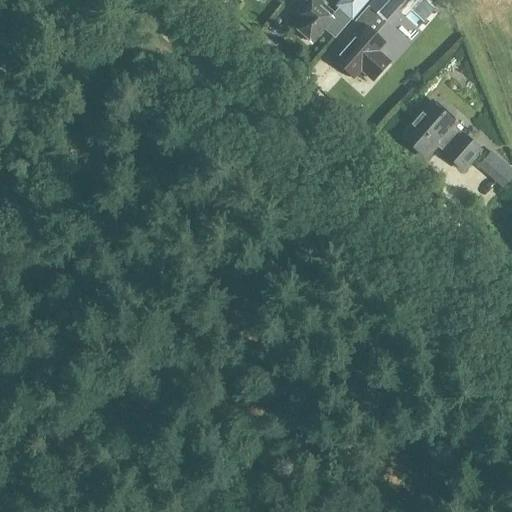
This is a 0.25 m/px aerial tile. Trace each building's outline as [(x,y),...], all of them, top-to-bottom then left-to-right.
[(315,0),(308,0),(290,21),(297,28),(294,31),(311,46),(324,31),(335,40),(351,21),(338,10),(334,16),(323,7),(315,0)] [(333,65),(353,81),(360,73),(373,84),(391,64),(379,54),(386,46),(368,29),(378,18),(385,24),(405,0),(375,0),(355,23),(364,32),(355,42),(351,40),(342,51),(343,52),(333,65)] [(341,0),(335,7),(352,22),(371,0),(341,0)] [(428,102),(398,138),(427,162),(437,149),(445,155),(441,159),(462,176),(482,152),(461,134),(459,137),(453,132),(456,128),(442,116),(445,113),(433,103),(432,105),(428,102)] [(492,154),(481,166),(496,179),(507,167),(492,154)]
